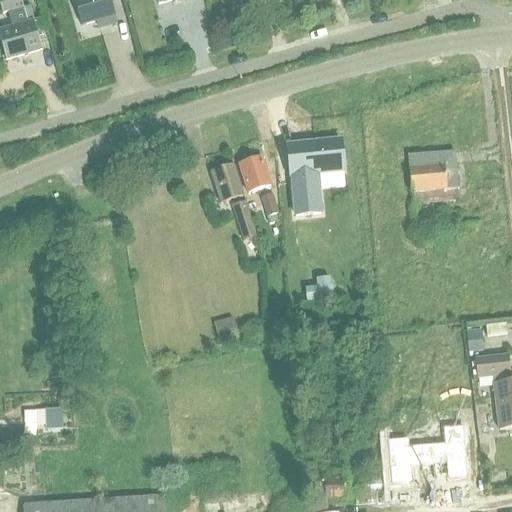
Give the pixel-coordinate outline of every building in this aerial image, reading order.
[(19,0),(0,0),(0,7),(2,15),(8,14),(12,29),(0,31),(0,42),(5,61),(41,51),(37,37),(47,35),(43,20),(33,23),(26,24),(19,0)] [(72,0),(81,28),(115,18),(109,0),(72,0)] [(340,143),(286,148),(289,179),(291,178),(294,218),(319,215),(316,176),(343,173),(340,143)] [(454,153),(407,157),(410,194),(411,206),(457,203),(456,191),(457,191),(454,153)] [(269,188),(260,159),(238,166),(248,195),(269,188)] [(243,198),(233,167),(210,174),(220,205),(243,198)] [(278,215),(272,196),(260,200),(266,219),(275,216),(278,215)] [(256,239),(245,204),(232,208),(243,243),(256,239)] [(275,216),(266,219),(268,225),(277,222),(275,216)] [(316,288),(304,289),(306,302),(330,299),(328,278),(315,280),(316,288)] [(232,318),(213,324),(219,343),(237,338),(232,318)] [(482,330),(467,332),(469,352),(485,351),(482,330)] [(433,334),(434,349),(461,347),(460,332),(433,334)] [(493,378),(499,432),(511,430),(511,382),(506,383),(505,376),(510,376),(508,357),(474,361),(477,379),(493,378)] [(408,440),(388,442),(390,471),(410,469),(421,468),(421,469),(430,468),(432,468),(433,480),(434,480),(434,478),(440,477),(440,478),(445,478),(446,483),(459,482),(467,481),(464,446),(466,446),(466,442),(464,442),(463,428),(441,429),(443,446),(408,448),(408,440)] [(344,484),(348,484),(348,480),(333,481),(333,483),(323,483),(324,499),(344,498),(344,484)] [(365,494),(355,495),(355,508),(385,505),(383,481),(365,483),(365,494)] [(44,507),(22,508),(22,511),(163,511),(163,499),(92,504),(44,507)]
